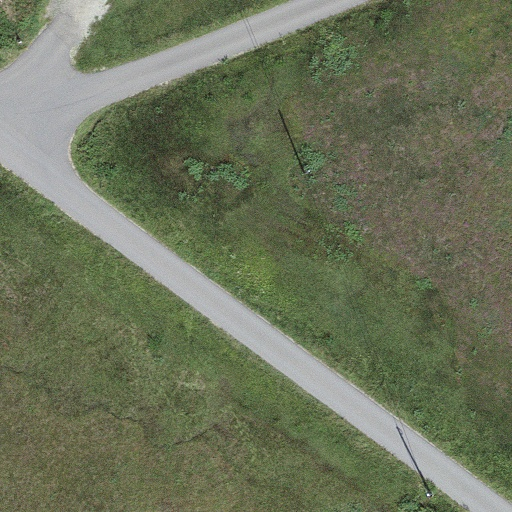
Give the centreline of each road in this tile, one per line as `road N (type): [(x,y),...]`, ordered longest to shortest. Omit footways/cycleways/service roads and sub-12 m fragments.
road 1 (track): [(0,145),(494,511)]
road 2 (track): [(0,130),(33,100),(106,90),(331,0)]
